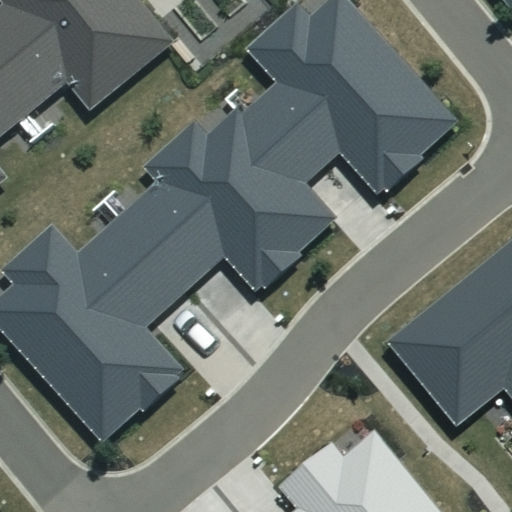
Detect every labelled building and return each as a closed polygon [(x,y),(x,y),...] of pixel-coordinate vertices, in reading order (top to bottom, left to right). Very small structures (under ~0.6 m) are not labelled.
[(2,0),(6,3),(0,7),(0,83),(27,117),(70,82),(93,109),(177,42),(143,0),(2,0)] [(246,112),(310,184),(344,153),(380,194),(388,187),(392,192),(429,159),(425,154),(461,121),(351,0),(331,0),(313,16),(300,2),(249,48),(279,82),(246,112)] [(0,164),(0,138),(27,117),(0,83),(0,186),(11,178),(0,164)] [(339,217),(310,184),(246,112),(241,107),(210,135),(198,120),(146,166),(160,181),(121,216),(189,291),(228,256),(258,290),(264,284),(268,289),(306,255),(302,250),(339,217)] [(149,327),(189,291),(121,216),(81,252),(55,224),(4,270),(16,283),(0,298),(0,325),(105,442),(143,407),(147,412),(184,379),(180,375),(186,369),(149,327)] [(508,388),(511,393),(511,245),(391,341),(460,427),(508,388)] [(300,509),(296,511),(444,511),(378,432),(349,457),(337,442),(282,487),(300,509)]
